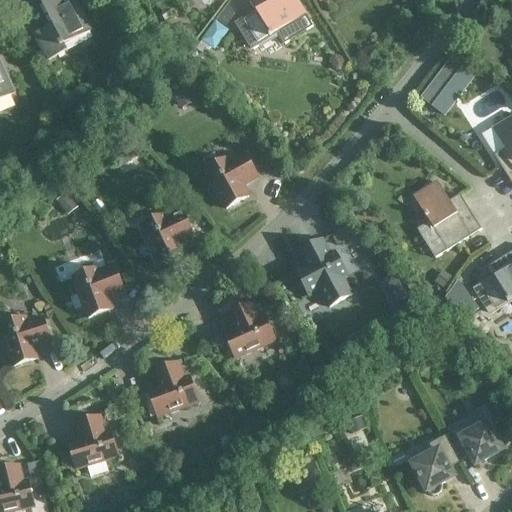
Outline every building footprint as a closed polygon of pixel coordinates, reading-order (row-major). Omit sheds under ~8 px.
[(72,0),(52,0),(41,6),(48,19),(51,17),(55,24),(34,35),(48,62),(64,54),(61,48),(90,34),(78,12),(75,13),(72,7),(75,5),(72,0)] [(254,0),(249,3),(256,14),(237,26),(252,49),(269,39),(273,37),(272,36),(276,34),(284,46),(313,28),(305,16),(306,16),(295,0),(254,0)] [(214,21),(200,41),(211,49),(215,48),(226,33),(225,29),(214,21)] [(331,62),(332,66),(334,69),(338,72),(343,71),(345,67),(344,62),(342,59),(338,57),(334,58),(331,62)] [(0,101),(14,95),(4,73),(1,74),(0,71),(0,66),(1,66),(0,63),(0,101)] [(451,63),(427,95),(437,102),(432,109),(444,118),(473,81),(461,73),(462,72),(451,63)] [(188,92),(175,99),(180,108),(193,101),(188,92)] [(494,157),(502,169),(511,185),(511,119),(493,132),(505,151),(494,157)] [(134,149),(115,163),(120,170),(139,156),(134,149)] [(230,165),(227,160),(205,172),(226,211),(248,198),(242,187),(258,178),(245,156),(230,165)] [(435,260),(481,231),(460,196),(449,203),(438,183),(413,198),(429,223),(417,231),(435,260)] [(62,197),(56,202),(67,215),(73,210),(62,197)] [(167,222),(164,216),(141,227),(160,267),(183,256),(177,245),(193,237),(183,214),(167,222)] [(331,236),(336,246),(349,239),(343,229),(331,236)] [(296,275),(308,297),(320,291),(329,309),(351,297),(342,279),(347,276),(335,254),(330,257),(321,241),(299,253),(308,269),(296,275)] [(511,253),(487,269),(494,279),(475,291),(490,315),(511,301),(511,253)] [(99,275),(96,270),(72,279),(88,320),(112,311),(108,299),(124,293),(115,269),(99,275)] [(443,274),(436,284),(443,290),(451,279),(443,274)] [(400,286),(395,289),(394,298),(397,304),(407,298),(400,286)] [(229,315),(236,331),(224,337),(235,360),(275,342),(264,319),(259,321),(251,305),(229,315)] [(27,324),(25,319),(1,326),(14,368),(38,361),(34,349),(51,343),(44,319),(27,324)] [(154,373),(160,389),(148,394),(157,418),(198,402),(189,378),(184,381),(177,364),(154,373)] [(76,425),(81,442),(68,446),(76,471),(118,458),(111,433),(105,435),(100,418),(76,425)] [(362,418),(346,424),(351,437),(367,431),(362,418)] [(467,426),(445,438),(460,464),(470,458),(475,467),(503,452),(504,451),(506,449),(507,447),(507,446),(507,444),(506,442),(505,440),(504,439),(503,438),(501,437),(499,437),(497,437),(495,438),(488,424),(471,433),(467,426)] [(460,464),(445,438),(424,449),(428,457),(411,466),(426,493),(427,494),(428,496),(429,496),(431,497),(433,498),(436,497),(438,497),(439,495),(440,494),(441,492),(442,490),(442,488),(441,486),(454,478),(449,470),(460,464)] [(402,455),(390,461),(396,470),(407,464),(402,455)] [(313,463),(291,472),(298,489),(320,480),(313,463)] [(38,464),(27,466),(30,481),(41,479),(38,464)] [(0,471),(0,511),(13,511),(34,508),(28,483),(23,484),(19,467),(0,471)] [(158,477),(148,484),(154,493),(164,485),(158,477)]
